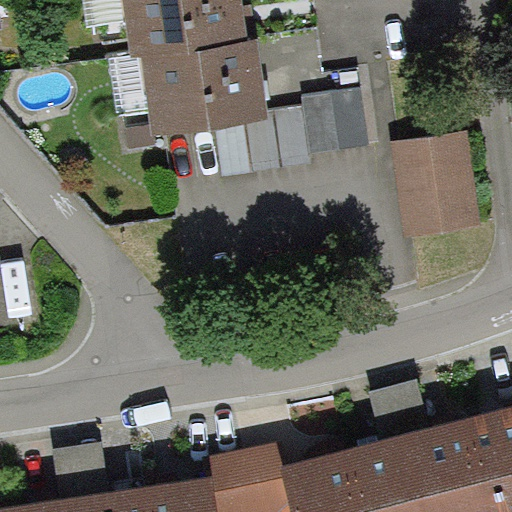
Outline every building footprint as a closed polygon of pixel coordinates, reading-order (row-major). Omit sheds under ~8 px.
[(123,0),(131,70),(145,68),(241,58),(234,0),(123,0)] [(241,58),(145,68),(154,146),(170,144),(218,139),(264,134),(263,117),(256,56),(241,58)] [(264,134),(218,139),(223,180),(310,170),(308,159),(362,153),(356,94),(300,100),(302,113),(263,117),(264,134)] [(465,141),(387,152),(399,244),(477,233),(465,141)] [(413,386),(364,400),(378,449),(429,435),(413,386)] [(269,449),(204,464),(209,491),(212,511),(511,511),(511,413),(429,435),(378,449),(274,476),(269,449)] [(100,452),(50,460),(58,511),(61,511),(108,505),(100,452)] [(212,511),(209,491),(108,505),(61,511),(212,511)]
